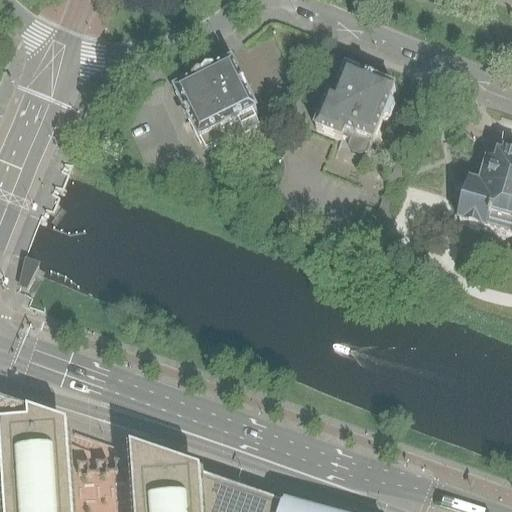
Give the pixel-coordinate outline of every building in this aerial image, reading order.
[(240,153),(249,149),(243,137),(258,130),(253,119),(258,116),(233,67),(214,77),(214,76),(215,76),(215,75),(217,74),(217,73),(218,72),(219,69),(219,67),(219,66),(219,64),(219,63),(218,62),(213,65),(214,66),(214,67),(213,67),(213,69),(212,70),(212,71),(211,71),(210,71),(201,75),(240,153)] [(373,147),(395,92),(378,85),(377,84),(381,73),(370,69),(365,80),(364,79),(364,80),(346,72),(346,74),(340,72),(316,133),(343,143),(346,136),(373,147)] [(195,86),(176,96),(200,146),(202,145),(207,156),(228,145),(234,156),(240,153),(201,75),(192,80),(191,81),(190,81),(188,80),(187,80),(186,79),(186,78),(185,78),(180,80),(181,82),(183,84),(184,85),(186,86),(187,86),(189,87),(190,87),(192,87),(193,86),(194,86),(195,86)] [(511,155),(502,153),(501,158),(497,157),(495,166),(485,164),(477,194),(468,191),(467,195),(466,195),(460,217),(458,225),(511,240),(511,155)] [(393,217),(379,211),(373,224),(387,230),(393,217)] [(27,294),(30,288),(31,288),(40,272),(37,271),(26,267),(24,276),(21,284),(19,291),(27,294)] [(283,511),(284,509),(162,467),(164,480),(142,481),(144,511),(67,511),(61,431),(30,420),(30,431),(9,433),(11,467),(14,511),(283,511)]
